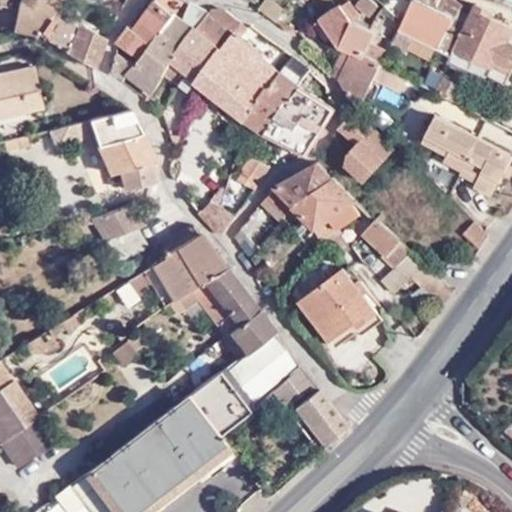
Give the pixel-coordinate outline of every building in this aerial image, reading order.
[(15,33),(39,34),(48,21),(58,7),(62,0),(0,0),(0,8),(18,10),(15,33)] [(112,9),(115,0),(100,0),(99,4),(112,9)] [(189,44),(199,28),(185,18),(195,2),(191,0),(157,0),(136,29),(132,27),(120,42),(142,58),(165,28),(189,44)] [(290,12),(275,0),(268,0),(261,10),(278,25),(290,12)] [(357,108),(360,110),(374,80),(382,63),(389,49),(370,42),(375,33),(355,23),(351,17),(357,11),(347,0),(345,0),(340,5),(339,3),(320,19),(338,45),(344,48),(352,52),(341,79),(357,108)] [(416,0),(402,29),(452,54),(456,49),(492,68),(490,74),(506,82),(511,69),(511,44),(508,42),(511,33),(511,29),(511,26),(492,17),(493,11),(477,3),(475,8),(456,0),(416,0)] [(199,28),(210,12),(195,2),(185,18),(199,28)] [(48,21),(39,34),(94,66),(105,37),(66,17),(69,12),(58,7),(48,21)] [(237,33),(244,23),(225,8),(213,8),(210,12),(199,28),(222,49),(235,32),(237,33)] [(237,33),(243,38),(251,29),(244,23),(237,33)] [(168,74),(189,44),(165,28),(142,58),(139,63),(118,54),(115,70),(126,77),(130,73),(156,92),(168,74)] [(199,82),(222,49),(199,28),(189,44),(168,74),(183,85),(195,95),(199,82)] [(247,41),(243,38),(237,33),(235,32),(222,49),(199,82),(213,94),(214,93),(246,118),(281,71),(263,58),(263,53),(249,41),(247,41)] [(344,48),(333,72),(341,79),(352,52),(344,48)] [(293,56),(281,71),(298,84),(308,72),(310,70),(293,56)] [(0,115),(44,105),(34,63),(0,71),(0,115)] [(382,63),(374,80),(402,92),(411,78),(382,63)] [(434,90),(442,75),(430,69),(423,84),(434,90)] [(298,84),(281,71),(246,118),(249,120),(261,131),(266,133),(298,84)] [(434,90),(454,100),(461,85),(442,75),(434,90)] [(316,97),(298,84),(266,133),(305,153),(310,149),(334,110),(320,101),(316,97)] [(149,183),(155,182),(155,163),(157,163),(157,160),(131,106),(75,123),(53,129),(58,143),(96,132),(100,147),(114,174),(122,172),(128,188),(149,183)] [(75,123),(131,106),(75,120),(75,123)] [(396,148),(355,110),(342,128),(360,144),(351,154),(373,174),(396,148)] [(511,160),(511,152),(438,114),(423,141),(446,154),(444,159),(462,168),(460,173),(476,182),(473,187),(489,196),(499,180),(501,181),(511,160)] [(29,136),(20,139),(22,144),(31,142),(29,136)] [(256,187),(271,167),(249,153),(240,179),(256,187)] [(366,182),(373,174),(351,154),(347,164),(366,182)] [(335,178),(318,162),(278,186),(299,207),(335,178)] [(360,203),(335,178),(299,207),(317,227),(330,218),(347,207),(351,211),(356,206),(360,203)] [(299,207),(278,186),(275,187),(264,202),(284,223),(299,207)] [(222,205),(227,191),(223,189),(203,214),(212,226),(223,236),(236,217),(222,205)] [(146,224),(134,203),(92,216),(119,262),(140,252),(147,242),(138,228),(146,224)] [(330,218),(338,228),(360,212),(356,206),(351,211),(347,207),(330,218)] [(50,209),(27,216),(32,229),(55,222),(50,209)] [(356,227),(364,234),(365,232),(378,219),(369,211),(356,227)] [(378,219),(383,223),(386,219),(382,214),(378,219)] [(324,232),(326,237),(338,228),(330,218),(317,227),(324,232)] [(410,249),(411,248),(383,223),(378,219),(365,232),(390,254),(396,249),(404,256),(410,249)] [(190,290),(226,265),(196,224),(163,245),(168,253),(158,263),(152,266),(176,300),(190,290)] [(489,235),(476,224),(468,234),(481,247),(489,235)] [(323,238),(326,237),(324,232),(317,227),(323,238)] [(235,240),(250,261),(259,250),(242,230),(235,240)] [(396,264),(410,276),(410,275),(416,270),(438,289),(445,280),(410,249),(404,256),(396,264)] [(396,264),(380,281),(395,293),(410,276),(396,264)] [(274,332),(276,330),(262,312),(226,265),(190,290),(197,300),(182,310),(198,331),(213,320),(240,357),(274,332)] [(170,304),(176,300),(152,266),(146,270),(170,304)] [(376,314),(344,268),(302,299),(332,340),(355,322),(359,326),(376,314)] [(416,270),(410,275),(433,295),(438,289),(416,270)] [(440,298),(451,285),(448,281),(436,294),(440,298)] [(197,300),(190,290),(176,300),(182,310),(197,300)] [(84,324),(78,316),(29,347),(34,355),(45,354),(56,352),(62,348),(58,339),(68,331),(73,339),(84,324)] [(140,331),(139,330),(127,338),(129,341),(140,331)] [(147,342),(140,331),(129,341),(137,350),(147,342)] [(204,483),(242,454),(224,433),(278,384),(299,365),(274,332),(240,357),(76,483),(98,511),(152,511),(198,476),(204,483)] [(129,341),(127,338),(112,350),(114,353),(129,341)] [(129,341),(114,353),(124,366),(139,354),(137,350),(129,341)] [(299,365),(278,384),(296,406),(319,388),(300,363),(299,365)] [(0,444),(2,447),(39,421),(0,366),(0,444)] [(320,436),(325,443),(347,426),(319,388),(296,406),(303,414),(320,436)] [(314,441),(320,436),(303,414),(298,419),(314,441)] [(55,444),(39,421),(2,447),(21,470),(55,444)]
